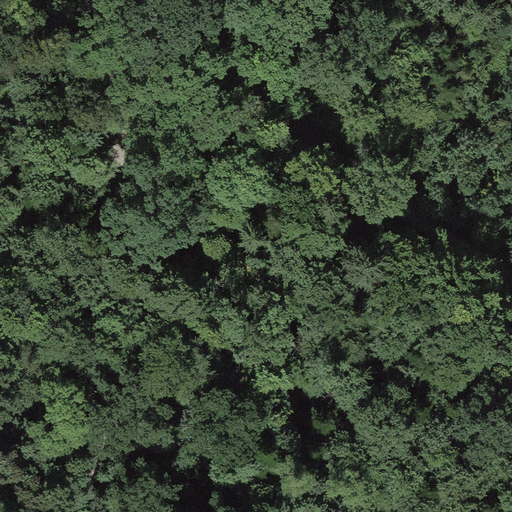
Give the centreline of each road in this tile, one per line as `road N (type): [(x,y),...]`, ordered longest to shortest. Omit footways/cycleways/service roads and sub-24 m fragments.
road 1 (track): [(111,0),(98,124),(97,445),(69,511)]
road 2 (track): [(164,0),(232,91),(511,277)]
